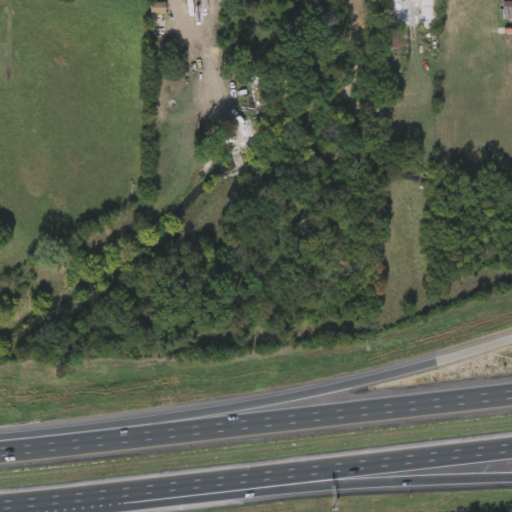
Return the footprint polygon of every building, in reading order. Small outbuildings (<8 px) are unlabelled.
[(420,0),(402,0),(402,38),(420,39),(420,0)] [(437,0),(437,28),(419,28),(419,0),(437,0)] [(511,19),(501,19),(501,1),(511,1),(511,19)] [(148,12),(134,13),(134,24),(148,24),(148,12)] [(507,29),(506,12),(484,12),(485,30),(507,29)] [(396,30),(396,47),(388,47),(388,30),(396,30)]
